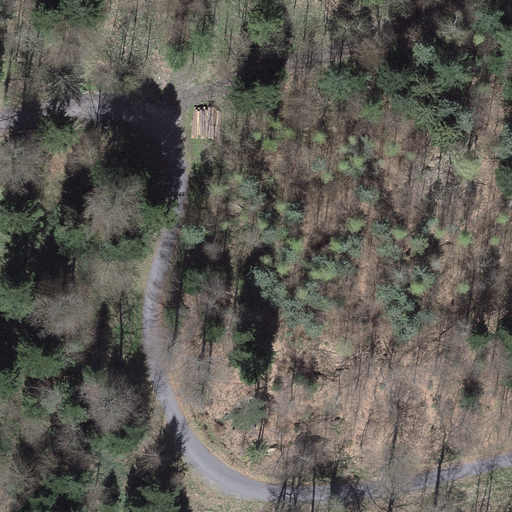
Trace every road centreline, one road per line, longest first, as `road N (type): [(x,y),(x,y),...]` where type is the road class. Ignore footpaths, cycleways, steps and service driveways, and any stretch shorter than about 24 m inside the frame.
road 1 (track): [(511,461),(307,500),(238,485),(185,446),(157,386),(149,330),(173,169),(165,146),(146,119),(105,104),(45,103),(0,127)]
road 2 (track): [(458,0),(444,15),(191,91),(146,119)]
